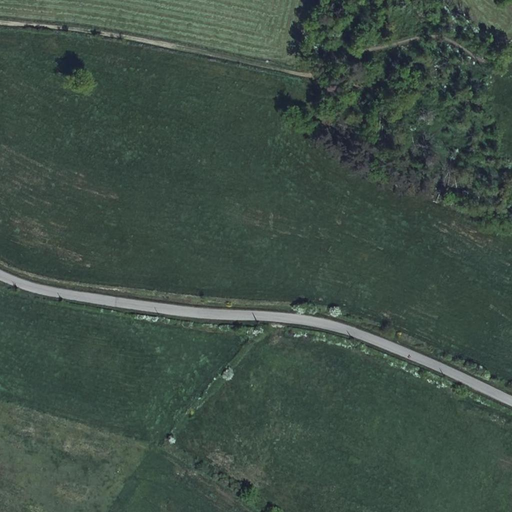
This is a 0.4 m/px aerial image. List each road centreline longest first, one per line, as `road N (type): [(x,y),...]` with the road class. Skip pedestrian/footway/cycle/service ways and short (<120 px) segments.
road 1 (unclassified): [(511,403),(336,327),(118,302),(22,284),(0,272)]
road 2 (track): [(511,53),(487,75),(310,72),(103,33),(0,23)]
